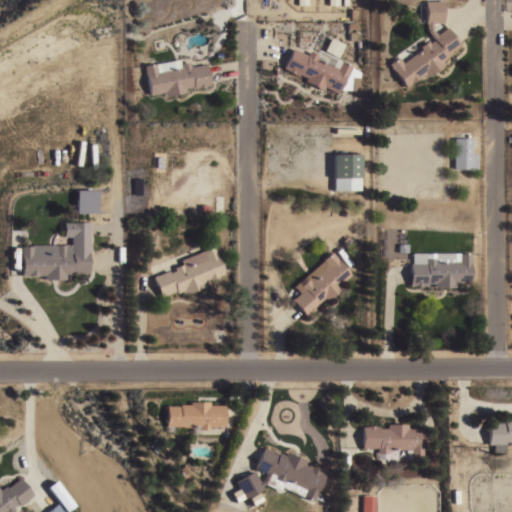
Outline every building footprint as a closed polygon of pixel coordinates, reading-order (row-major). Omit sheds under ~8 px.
[(426,22),(424,22),(423,0),(441,0),(441,22),(431,22),(431,29),(435,33),(445,26),(458,44),(445,54),(446,55),(441,60),(443,63),(426,76),(423,73),(405,87),(387,63),(396,56),(401,62),(420,47),(418,45),(426,39),(424,37),(429,34),(426,30),(426,22)] [(321,52),(336,56),(340,43),(325,38),(321,52)] [(297,74),(293,72),(293,73),(286,70),(286,69),(281,67),(291,47),(305,54),(307,50),(316,54),(314,57),(331,66),(332,65),(336,67),(340,60),(350,65),(337,92),(324,85),(322,89),(303,80),(305,76),(298,73),(297,74)] [(154,62),(154,63),(178,58),(179,63),(188,61),(189,66),(194,65),(194,63),(199,62),(200,64),(205,63),(209,84),(204,85),(204,86),(196,87),(196,86),(192,87),(192,85),(183,87),(184,91),(164,95),(163,91),(148,94),(143,65),(154,62)] [(470,137),(470,153),(476,153),(476,168),(452,168),(452,137),(470,137)] [(360,190),(332,190),(332,153),(359,153),(359,176),(360,190)] [(95,213),(74,213),(74,190),(95,190),(95,213)] [(88,251),(87,251),(87,271),(71,271),(71,274),(64,274),(64,278),(42,278),(42,274),(19,274),(19,254),(19,245),(29,245),(29,244),(69,244),(69,235),(62,236),(62,221),(70,221),(87,221),(88,251)] [(212,245),(223,273),(202,281),(203,285),(183,293),(182,290),(176,292),(175,290),(159,296),(151,276),(167,269),(168,271),(174,269),(172,266),(181,263),(179,259),(212,245)] [(322,258),(330,251),(350,273),(338,284),(341,287),(325,300),(323,297),(316,303),(318,304),(315,307),(309,312),(308,312),(305,315),(291,299),(303,288),(297,282),(323,259),(322,258)] [(469,252),(469,282),(454,282),(454,286),(434,286),(434,282),(425,282),(425,284),(421,284),(421,285),(413,285),(413,284),(408,284),(408,263),(410,263),(410,252),(469,252)] [(223,426),(207,425),(207,429),(198,428),(198,425),(187,425),(187,426),(181,426),(181,425),(164,425),(164,405),(177,405),(177,403),(188,404),(188,400),(207,401),(207,404),(223,404),(223,426)] [(511,444),(510,444),(510,441),(504,441),(504,443),(503,443),(503,451),(492,451),(492,443),(486,443),(486,422),(503,421),(503,419),(510,419),(510,415),(511,415),(511,444)] [(421,457),(410,457),(410,449),(405,449),(405,448),(386,448),(386,452),(376,452),(376,447),(360,447),(360,425),(365,425),(373,425),(378,425),(378,427),(386,427),(386,423),(406,423),(406,427),(421,427),(421,457)] [(261,447),(276,454),(277,451),(283,454),(285,451),(305,460),(303,464),(324,473),(315,491),(316,491),(312,500),(302,495),(305,488),(283,478),(282,481),(273,477),(274,474),(269,472),(264,482),(260,485),(261,487),(242,497),(233,480),(252,470),(258,480),(261,479),(264,472),(252,467),(261,447)] [(0,511),(0,487),(4,485),(5,487),(18,477),(31,494),(17,504),(16,502),(11,506),(13,509),(8,511),(0,511)] [(360,511),(361,494),(373,494),(372,511),(360,511)] [(63,511),(43,511),(56,502),(63,511)]
